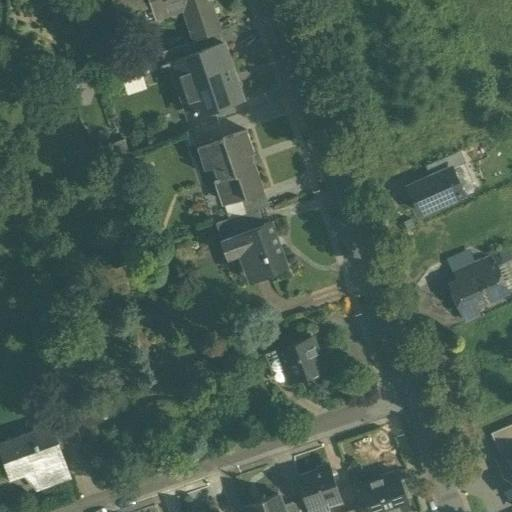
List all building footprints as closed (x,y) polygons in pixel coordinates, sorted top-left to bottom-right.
[(156,0),(162,14),(182,7),(204,0),(156,0)] [(209,0),(204,0),(182,7),(186,20),(213,11),(209,0)] [(213,11),(186,20),(193,39),(219,30),(213,11)] [(187,41),(164,49),(171,67),(193,60),(187,41)] [(193,60),(171,67),(163,70),(169,90),(188,84),(196,109),(238,95),(223,50),(193,60)] [(126,91),(144,86),(140,71),(122,77),(126,91)] [(246,128),(222,137),(222,138),(196,147),(203,168),(209,166),(213,180),(217,178),(225,201),(239,197),(260,189),(254,174),(257,173),(250,153),(254,151),(246,128)] [(97,146),(106,159),(119,154),(125,152),(120,138),(97,146)] [(458,150),(425,165),(430,175),(451,166),(451,167),(463,162),(458,150)] [(132,189),(119,154),(106,159),(94,163),(106,198),(132,189)] [(430,175),(408,185),(420,212),(462,193),(451,167),(451,166),(430,175)] [(260,189),(239,197),(244,211),(268,203),(263,188),(260,189)] [(214,221),(220,237),(246,228),(241,212),(214,221)] [(286,266),(269,220),(246,228),(220,237),(226,256),(245,249),(254,277),(286,266)] [(460,266),(474,260),(468,247),(446,256),(452,269),(460,266)] [(474,260),(460,266),(465,277),(488,267),(483,256),(474,260)] [(488,267),(465,277),(450,283),(461,309),(505,291),(494,264),(488,267)] [(95,278),(79,283),(88,310),(104,304),(95,278)] [(310,336),(261,353),(268,372),(283,367),(288,380),(322,369),(310,336)] [(67,407),(44,415),(48,426),(49,425),(57,449),(79,441),(67,407)] [(511,424),(491,433),(502,458),(511,453),(511,424)] [(48,426),(0,440),(0,456),(7,478),(30,470),(36,488),(67,477),(57,449),(49,425),(48,426)] [(511,453),(502,458),(499,459),(507,479),(504,481),(510,495),(511,493),(511,453)] [(339,497),(328,462),(317,466),(318,469),(296,476),(303,499),(307,508),(323,503),(339,497)] [(396,471),(361,482),(371,511),(389,511),(390,506),(407,501),(396,471)] [(277,493),(242,506),(244,511),(283,511),(282,507),(277,493)] [(295,511),(307,511),(307,508),(303,499),(293,503),(295,511)] [(283,511),(295,511),(293,503),(282,507),(283,511)] [(326,511),(323,503),(307,508),(307,511),(326,511)]
